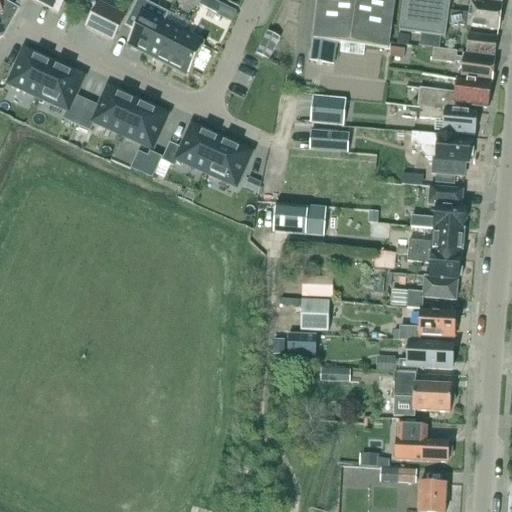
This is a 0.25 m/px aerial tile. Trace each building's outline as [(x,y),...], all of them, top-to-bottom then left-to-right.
[(33,0),(32,2),(59,15),(66,0),(33,0)] [(141,0),(139,0),(126,27),(136,31),(128,46),(148,57),(165,24),(170,14),(141,0)] [(211,0),(202,0),(199,6),(218,16),(223,6),(211,0)] [(319,0),(319,1),(395,11),(396,0),(319,0)] [(450,1),(502,8),(503,0),(404,0),(400,33),(445,39),(450,1)] [(0,38),(5,37),(21,8),(6,1),(0,2),(0,38)] [(390,51),(395,11),(319,1),(314,41),(338,44),(390,51)] [(499,33),(502,8),(450,1),(445,39),(446,39),(448,26),(499,33)] [(87,29),(114,43),(126,17),(99,4),(87,29)] [(148,57),(168,67),(185,34),(165,24),(148,57)] [(269,32),(257,55),(269,61),(281,38),(269,32)] [(185,34),(168,67),(189,78),(193,69),(204,74),(215,53),(204,47),(206,45),(185,34)] [(399,36),(398,45),(410,47),(411,37),(399,36)] [(422,36),(421,48),(440,50),(442,39),(422,36)] [(470,37),(468,55),(496,58),(498,41),(470,37)] [(338,44),(314,41),(310,63),(335,67),(338,44)] [(392,46),(390,59),(404,61),(406,47),(392,46)] [(443,52),(437,51),(434,51),(432,63),(456,66),(456,64),(462,65),(460,82),(492,86),(495,63),(463,58),(463,59),(457,59),(458,53),(443,52)] [(25,52),(11,85),(40,98),(55,65),(25,52)] [(55,65),(40,98),(69,111),(84,79),(55,65)] [(492,86),(460,82),(457,81),(455,96),(421,91),(418,107),(461,113),(462,107),(489,111),(492,86)] [(123,135),(139,102),(110,88),(94,120),(123,135)] [(314,98),(311,125),(345,129),(347,102),(314,98)] [(139,102),(123,135),(151,149),(167,117),(139,102)] [(477,117),(456,114),(422,110),(421,120),(444,122),(443,133),(475,137),(477,117)] [(204,175),(220,143),(192,129),(176,161),(204,175)] [(353,136),(315,132),(313,150),(351,154),(353,136)] [(403,133),(402,147),(423,149),(422,153),(427,159),(469,163),(469,159),(472,159),(473,150),(470,150),(471,146),(456,145),(456,140),(407,135),(403,133)] [(222,141),(208,174),(237,187),(252,154),(222,141)] [(139,154),(131,171),(153,181),(163,159),(151,154),(149,158),(139,154)] [(437,176),(436,184),(455,186),(456,178),(437,176)] [(251,180),(246,189),(256,194),(261,184),(251,180)] [(412,229),(464,234),(466,210),(462,210),(464,193),(432,190),(430,206),(436,207),(435,220),(413,218),(412,229)] [(277,207),(275,235),(326,239),(328,211),(277,207)] [(370,213),(370,225),(379,225),(379,214),(370,213)] [(461,258),(464,234),(434,231),(433,246),(410,244),(409,253),(461,258)] [(376,253),(375,270),(395,272),(397,255),(376,253)] [(459,282),(461,258),(409,253),(408,264),(430,266),(429,278),(429,279),(459,282)] [(306,278),(305,298),(333,298),(334,278),(306,278)] [(429,279),(429,278),(425,278),(424,295),(409,293),(407,310),(423,311),(424,300),(457,303),(459,282),(429,279)] [(303,302),(302,333),(329,335),(330,302),(303,302)] [(420,331),(401,330),(400,342),(422,343),(422,339),(453,341),(454,329),(457,329),(458,319),(454,319),(455,315),(421,312),(420,331)] [(289,337),(287,357),(315,358),(317,338),(289,337)] [(399,374),(415,375),(417,375),(417,371),(451,373),(453,346),(407,344),(406,363),(400,363),(399,374)] [(397,360),(379,358),(378,372),(396,373),(397,360)] [(321,370),(321,383),(342,384),(348,384),(348,373),(342,372),(342,371),(321,370)] [(415,375),(399,374),(396,374),(394,419),(415,420),(416,413),(450,415),(450,411),(453,408),(454,405),(454,401),(453,397),(451,394),(451,389),(415,387),(415,375)] [(399,428),(397,462),(448,465),(448,462),(453,460),(454,450),(449,447),(449,444),(427,443),(428,429),(399,428)] [(363,455),(363,468),(374,469),(380,469),(380,456),(363,455)] [(381,470),(380,484),(417,486),(418,472),(381,470)] [(420,486),(418,511),(445,511),(447,488),(420,486)]
